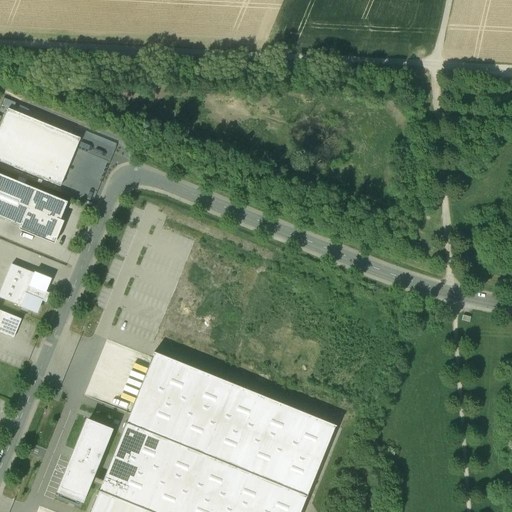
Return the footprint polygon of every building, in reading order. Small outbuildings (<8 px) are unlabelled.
[(80,139),(8,109),(0,127),(0,162),(60,187),(80,139)] [(67,203),(0,174),(0,218),(20,226),(18,230),(54,245),(64,222),(60,220),(67,203)] [(34,273),(11,264),(0,292),(0,297),(20,306),(34,273)] [(45,292),(50,280),(34,273),(20,306),(36,312),(41,300),(46,302),(49,294),(45,292)] [(21,319),(0,310),(0,332),(13,338),(21,319)] [(99,491),(90,511),(299,511),(306,497),(307,497),(307,496),(306,496),(334,427),(335,427),(336,426),(154,352),(153,353),(154,354),(126,423),(125,423),(126,424),(102,481),(92,477),(110,431),(87,421),(75,451),(77,452),(74,459),(72,458),(56,497),(79,507),(89,482),(100,486),(99,491),(98,490),(97,491),(99,491)]
